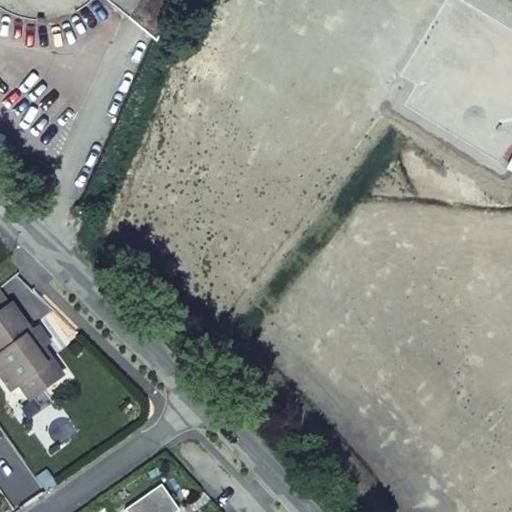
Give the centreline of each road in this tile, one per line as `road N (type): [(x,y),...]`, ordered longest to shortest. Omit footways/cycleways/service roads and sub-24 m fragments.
road 1 (residential): [(200,403),(0,210)]
road 2 (residential): [(200,403),(42,511)]
road 3 (residential): [(298,511),(200,403)]
